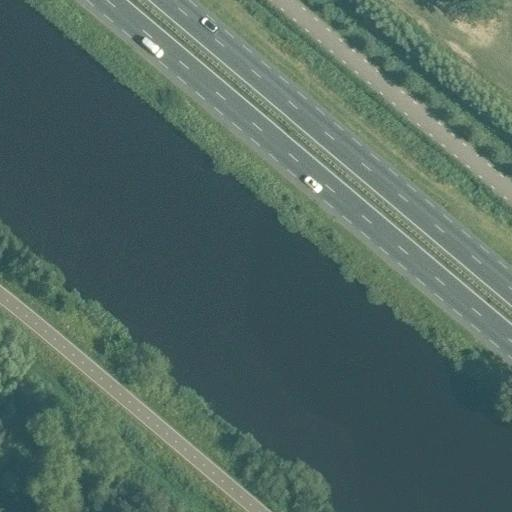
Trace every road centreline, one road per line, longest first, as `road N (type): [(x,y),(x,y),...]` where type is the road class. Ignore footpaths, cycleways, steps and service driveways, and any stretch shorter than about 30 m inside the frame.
road 1 (trunk): [(112,0),(511,338)]
road 2 (trunk): [(511,285),(174,0)]
road 3 (unclassified): [(287,0),(511,187)]
